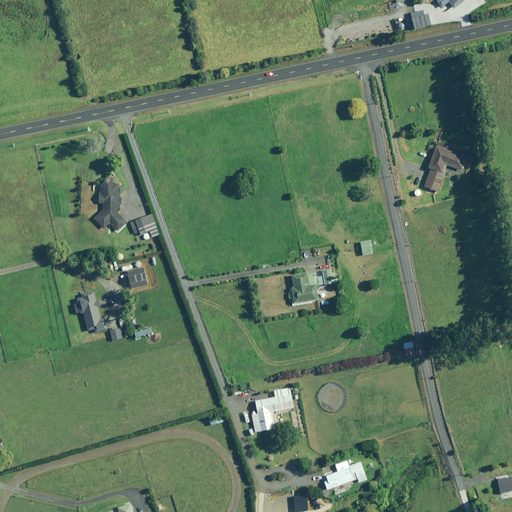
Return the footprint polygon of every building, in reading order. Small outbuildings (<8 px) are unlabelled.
[(437,0),(436,1),(442,9),(450,4),(454,10),(468,0),(437,0)] [(416,29),(432,25),(429,14),(413,18),(416,29)] [(448,165),(465,171),(471,157),(437,145),(429,168),(431,169),(425,187),(439,192),(448,165)] [(119,209),(121,209),(121,203),(123,203),(123,197),(121,197),(120,184),(114,184),(114,180),(103,180),(103,184),(100,184),(100,204),(103,204),(103,210),(94,218),(105,229),(111,222),(119,230),(128,222),(120,213),(119,213),(119,209)] [(152,214),(130,223),(133,229),(138,227),(141,235),(158,228),(152,214)] [(373,254),(371,240),(361,242),(363,255),(373,254)] [(325,283),(325,285),(333,283),(330,270),(322,271),(324,276),(316,277),(316,273),(293,275),(294,287),(292,287),(294,303),(319,300),(317,284),(325,283)] [(99,307),(102,306),(100,299),(97,300),(95,292),(77,297),(81,314),(84,313),(88,331),(94,330),(94,333),(109,329),(106,318),(102,319),(99,307)] [(124,338),(121,330),(111,332),(113,341),(124,338)] [(416,355),(413,341),(404,343),(406,357),(416,355)] [(254,423),(248,424),(250,431),(255,430),(256,432),(275,428),(272,412),(295,407),(292,394),(256,401),(258,413),(252,415),(254,423)] [(224,422),(222,416),(210,420),(211,425),(224,422)] [(358,479),(359,482),(368,479),(362,462),(349,466),(347,460),(336,464),(338,472),(327,476),(328,480),(325,482),(328,490),(334,487),(349,482),(358,479)] [(511,476),(498,480),(500,493),(511,490),(511,476)] [(295,490),(284,493),(286,499),(297,495),(295,490)] [(134,511),(132,503),(119,507),(120,511),(134,511)]
